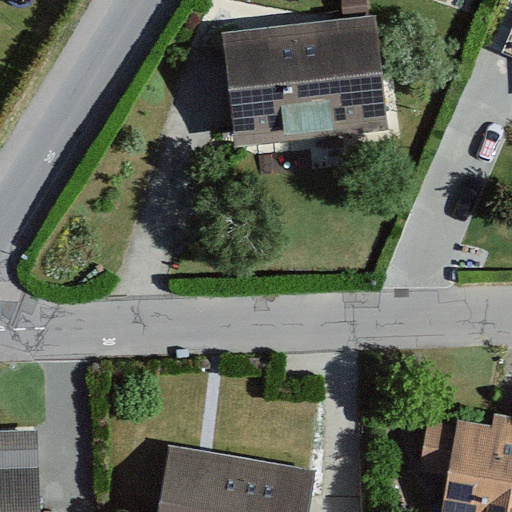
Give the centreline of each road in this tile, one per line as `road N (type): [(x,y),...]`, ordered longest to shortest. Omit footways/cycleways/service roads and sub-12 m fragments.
road 1 (residential): [(0,315),(287,291),(511,286)]
road 2 (tertiary): [(0,191),(117,0)]
